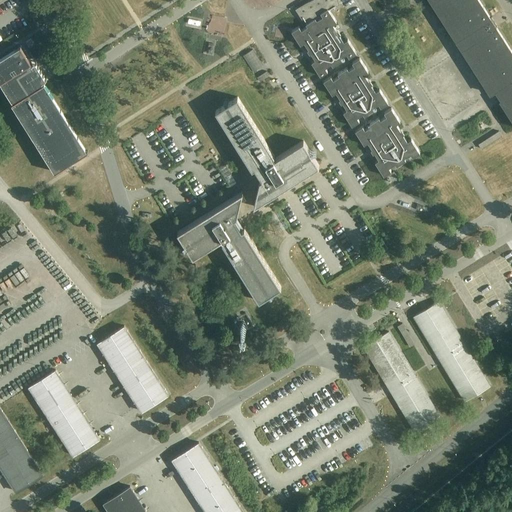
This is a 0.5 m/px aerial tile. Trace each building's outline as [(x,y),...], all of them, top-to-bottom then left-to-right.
[(344,41),(340,35),(339,34),(338,35),(336,32),(337,31),(333,24),(336,22),(328,9),(329,9),(335,5),(337,4),(335,0),(313,0),(310,2),(306,4),(301,7),(297,9),(297,10),(298,9),(306,22),(307,23),(306,24),(307,26),(301,30),(299,26),(292,31),(300,45),(304,42),(308,49),(310,48),(312,52),(311,53),(315,60),(311,62),(320,76),(327,71),(325,67),(331,63),(333,66),(342,60),(343,60),(344,60),(345,59),(345,58),(344,58),(344,57),(343,57),(342,57),(346,54),(349,57),(356,53),(347,39),(344,41)] [(511,52),(501,35),(496,27),(497,26),(496,27),(490,19),(492,18),(490,18),(478,0),(430,0),(435,6),(456,40),(456,41),(458,40),(463,47),(462,49),(483,82),(490,93),(490,94),(494,92),(495,91),(501,99),(500,100),(500,101),(511,119),(511,52)] [(34,69),(32,65),(31,65),(31,64),(31,63),(32,63),(31,62),(21,45),(20,46),(21,47),(18,49),(0,60),(0,82),(1,82),(2,84),(2,85),(4,88),(4,89),(7,92),(7,93),(9,96),(10,97),(12,100),(12,101),(13,102),(12,103),(12,104),(13,104),(14,103),(22,117),(21,117),(22,117),(31,130),(30,130),(30,131),(31,130),(39,144),(48,157),(47,157),(47,158),(48,157),(56,171),(55,172),(68,164),(74,160),(85,154),(89,151),(88,151),(87,151),(78,138),(79,138),(79,137),(78,138),(70,125),(70,124),(69,124),(61,111),(62,111),(61,110),(61,111),(52,98),(53,97),(52,97),(44,84),(45,83),(44,83),(43,83),(42,81),(39,77),(41,77),(36,69),(34,69)] [(263,66),(252,49),(243,55),(253,72),(263,66)] [(375,91),(371,85),(371,84),(370,85),(367,82),(369,81),(368,80),(364,74),(368,71),(359,58),(352,62),(354,66),(348,70),(347,68),(338,74),(337,73),(336,73),(335,74),(335,75),(335,76),(336,76),(337,76),(338,77),(333,80),(331,76),(323,81),(332,94),(336,92),(340,99),(342,98),(344,102),(343,103),(347,109),(343,112),(352,126),(359,121),(356,116),(362,112),(364,116),(374,110),(375,110),(376,110),(376,109),(376,108),(376,107),(375,107),(374,107),(373,107),(378,103),(381,107),(388,103),(379,89),(375,91)] [(257,77),(260,81),(269,75),(266,71),(257,77)] [(319,166),(311,154),(303,141),(275,158),(274,156),(237,97),(228,103),(225,105),(215,111),(252,169),(255,168),(262,179),(259,181),(254,206),(319,166)] [(407,141),(403,135),(403,134),(401,135),(399,132),(401,131),(396,124),(400,121),(391,108),(384,112),(386,116),(380,120),(379,117),(369,123),(368,123),(367,123),(367,124),(367,125),(368,126),(369,126),(370,127),(365,130),(362,126),(355,131),(364,144),(368,142),(372,149),(373,148),(376,152),(374,153),(375,153),(379,159),(375,162),(384,175),(391,171),(388,167),(395,163),(396,166),(405,160),(405,159),(406,159),(407,159),(407,158),(408,158),(407,157),(406,157),(405,156),(410,153),(412,157),(420,152),(411,139),(407,141)] [(394,172),(386,177),(390,182),(397,178),(394,172)] [(259,301),(273,292),(281,287),(244,228),(242,230),(235,219),(237,217),(243,192),(243,191),(177,232),(193,257),(221,240),(223,242),(222,242),(259,301)] [(375,248),(379,254),(388,249),(384,243),(375,248)] [(476,393),(479,392),(490,385),(466,347),(468,346),(466,344),(465,345),(439,301),(428,308),(414,316),(438,355),(439,354),(443,360),(441,361),(465,400),(476,393)] [(98,343),(141,411),(142,411),(168,394),(124,326),(98,343)] [(415,430),(429,422),(439,415),(389,332),(364,346),(387,385),(389,384),(393,390),(391,391),(415,430)] [(99,438),(55,370),(29,386),(73,455),(81,450),(99,438)] [(0,465),(16,491),(43,475),(0,408),(0,465)] [(240,511),(243,511),(232,494),(232,493),(229,488),(228,488),(198,442),(172,459),(206,511),(240,511)] [(104,503),(109,511),(146,511),(130,486),(104,503)]
